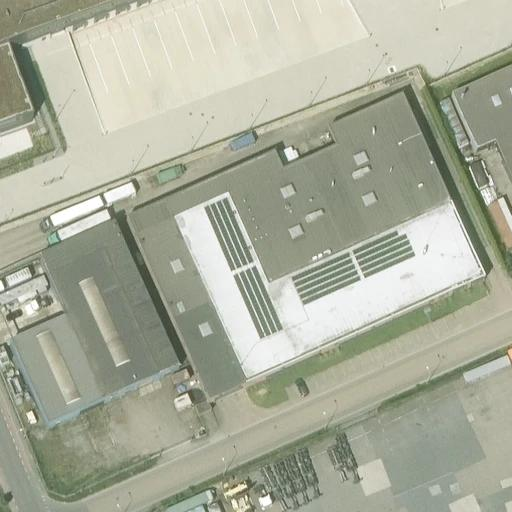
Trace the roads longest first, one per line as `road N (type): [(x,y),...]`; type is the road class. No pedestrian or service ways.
road 1 (unclassified): [(88,511),(511,325)]
road 2 (unknown): [(511,459),(385,511)]
